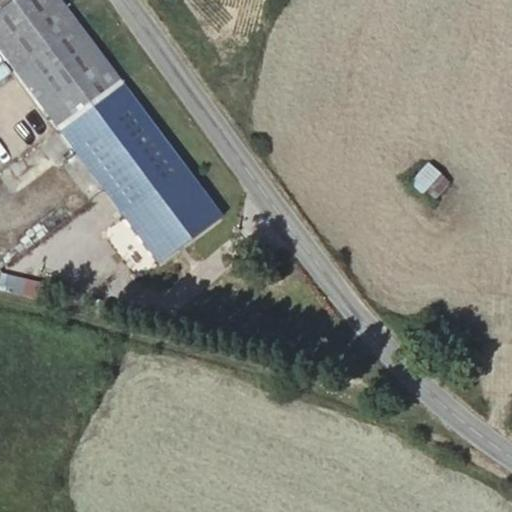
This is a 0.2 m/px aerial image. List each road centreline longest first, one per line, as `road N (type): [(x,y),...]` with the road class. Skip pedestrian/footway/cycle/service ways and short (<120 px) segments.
road 1 (tertiary): [(128,0),(337,288),(443,408),(511,454)]
road 2 (track): [(443,408),(396,416),(265,366),(0,299)]
